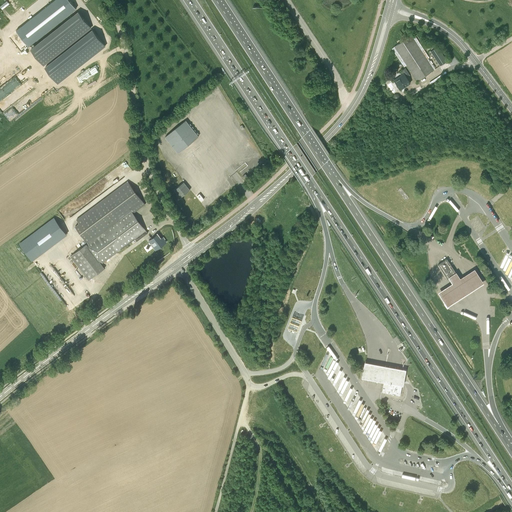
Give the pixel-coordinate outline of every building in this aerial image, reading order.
[(75,11),(66,0),(56,0),(15,31),(27,47),(75,11)] [(43,65),(91,27),(79,12),(31,49),(43,65)] [(104,48),(92,33),(44,68),(56,84),(104,48)] [(417,81),(434,70),(411,35),(394,46),(417,81)] [(440,66),(447,61),(438,46),(430,51),(440,66)] [(400,90),(410,83),(404,73),(394,80),(400,90)] [(187,123),(186,121),(165,138),(178,155),(199,137),(197,135),(194,132),(191,128),(187,123)] [(137,241),(147,233),(146,231),(132,214),(144,204),(127,182),(76,221),(79,225),(75,228),(87,244),(70,257),(89,281),(105,269),(102,265),(135,239),(137,241)] [(180,198),(190,190),(183,182),(173,190),(180,198)] [(196,196),(202,203),(205,201),(199,194),(196,196)] [(30,236),(43,252),(67,234),(54,218),(30,236)] [(156,249),(166,242),(167,242),(167,241),(166,242),(163,239),(162,240),(158,234),(149,240),(156,249)] [(447,276),(456,270),(452,264),(448,259),(447,257),(439,262),(447,276)] [(456,270),(447,276),(451,281),(438,290),(447,305),(484,281),(475,266),(460,276),(456,270)] [(365,363),(362,379),(403,386),(406,370),(365,363)] [(384,379),(382,392),(400,395),(402,385),(399,385),(399,381),(384,379)]
